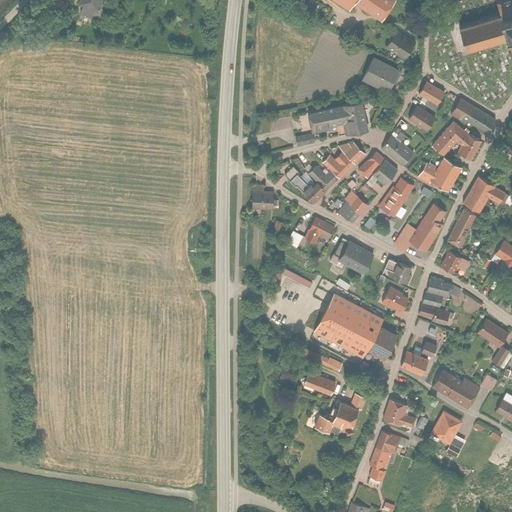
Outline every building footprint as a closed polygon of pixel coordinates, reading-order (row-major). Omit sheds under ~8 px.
[(346,0),(367,14),(376,0),(346,0)] [(511,0),(491,0),(492,2),(450,14),(458,39),(499,27),(503,39),(511,36),(511,0)] [(385,23),(376,39),(394,49),(403,33),(385,23)] [(362,47),(349,72),(373,85),(387,61),(362,47)] [(416,74),(409,88),(427,98),(434,84),(416,74)] [(450,92),(441,106),(454,115),(463,100),(450,92)] [(351,93),(293,105),(296,122),(331,115),(332,124),(356,119),(351,93)] [(407,98),(398,112),(416,123),(425,110),(407,98)] [(463,100),(454,115),(476,127),(485,112),(463,100)] [(457,126),(437,113),(422,138),(435,146),(445,130),(452,134),(457,126)] [(301,124),(284,128),(286,135),(303,132),(301,124)] [(371,137),(391,153),(401,142),(380,126),(371,137)] [(446,144),(458,152),(469,134),(457,126),(452,134),(446,144)] [(329,143),(343,156),(353,145),(340,132),(329,143)] [(329,155),(320,165),(328,172),(343,156),(329,143),(323,149),(329,155)] [(450,160),(431,149),(426,158),(416,152),(408,165),(437,181),(450,160)] [(373,152),(359,167),(369,176),(383,160),(373,152)] [(304,172),(314,184),(328,172),(320,165),(312,154),(298,165),(304,172)] [(304,172),(298,165),(292,171),(298,178),(304,172)] [(286,166),(279,173),(291,185),(298,178),(292,171),(286,166)] [(346,168),(342,172),(348,178),(352,174),(346,168)] [(369,199),(382,208),(402,178),(389,169),(369,199)] [(494,184),(467,170),(456,191),(471,200),(477,189),(488,195),(494,184)] [(314,184),(304,172),(298,178),(291,185),(304,196),(314,184)] [(243,176),(242,204),(263,204),(264,184),(254,184),(254,176),(243,176)] [(334,195),(347,207),(357,196),(340,180),(330,191),(334,195)] [(347,207),(334,195),(326,204),(340,215),(347,207)] [(424,199),(418,210),(429,215),(435,204),(424,199)] [(437,234),(452,241),(467,208),(453,201),(437,234)] [(399,234),(418,244),(432,218),(413,208),(406,220),(399,234)] [(511,209),(510,208),(500,223),(511,231),(511,209)] [(305,236),(308,230),(316,215),(305,209),(294,231),(305,236)] [(273,214),(265,212),(262,224),(270,226),(273,214)] [(399,234),(406,220),(394,214),(383,236),(396,242),(399,234)] [(308,230),(320,236),(327,221),(316,215),(308,230)] [(291,238),(294,231),(281,224),(278,232),(291,238)] [(362,244),(338,232),(327,255),(351,267),(362,244)] [(490,250),(503,258),(511,246),(494,233),(485,246),(490,250)] [(447,259),(452,250),(438,242),(430,256),(444,264),(447,259)] [(452,250),(447,259),(457,265),(462,255),(452,250)] [(490,250),(482,262),(495,271),(503,258),(490,250)] [(402,262),(381,255),(379,262),(384,264),(382,271),(397,276),(402,262)] [(511,257),(502,272),(511,277),(511,257)] [(419,280),(432,285),(439,287),(443,275),(423,268),(419,280)] [(294,294),(313,305),(324,284),(306,274),(294,294)] [(373,294),(391,302),(398,286),(380,278),(373,294)] [(414,295),(427,299),(432,285),(419,280),(414,295)] [(313,305),(303,323),(324,334),(353,349),(359,339),(374,348),(386,325),(371,317),(375,311),(324,284),(313,305)] [(427,299),(414,295),(410,307),(436,315),(440,303),(427,299)] [(476,310),(467,325),(489,339),(499,324),(476,310)] [(314,353),(324,334),(303,323),(288,316),(278,335),(314,353)] [(405,326),(414,331),(418,322),(409,318),(405,326)] [(428,337),(414,331),(410,342),(424,347),(428,337)] [(499,344),(489,339),(482,353),(492,358),(499,344)] [(399,343),(394,356),(413,363),(418,350),(399,343)] [(511,352),(506,350),(499,368),(511,373),(511,352)] [(450,371),(431,358),(423,371),(460,395),(471,378),(453,366),(450,371)] [(325,373),(297,362),(292,375),(320,386),(325,373)] [(486,379),(491,369),(480,363),(475,374),(486,379)] [(497,381),(492,389),(503,396),(508,388),(497,381)] [(492,389),(484,403),(509,416),(511,410),(511,400),(503,396),(492,389)] [(348,400),(327,391),(317,412),(322,415),(338,422),(348,400)] [(377,411),(391,416),(403,419),(406,410),(394,406),(397,398),(382,393),(377,411)] [(452,411),(431,400),(418,424),(439,435),(452,411)] [(318,424),(322,415),(317,412),(305,407),(301,416),(318,424)] [(474,419),(464,413),(460,418),(471,425),(474,419)] [(374,421),(368,437),(384,443),(390,427),(374,421)] [(481,421),(477,427),(487,433),(491,427),(481,421)] [(361,457),(377,462),(384,443),(368,437),(361,457)] [(493,458),(476,451),(461,485),(511,506),(511,448),(499,443),(493,458)] [(358,467),(374,472),(377,462),(361,457),(358,467)] [(432,493),(447,499),(452,487),(436,481),(432,493)] [(414,484),(406,505),(421,511),(430,491),(414,484)] [(383,495),(372,492),(370,502),(381,504),(383,495)] [(336,511),(351,511),(352,508),(359,510),(362,498),(342,493),(336,511)]
